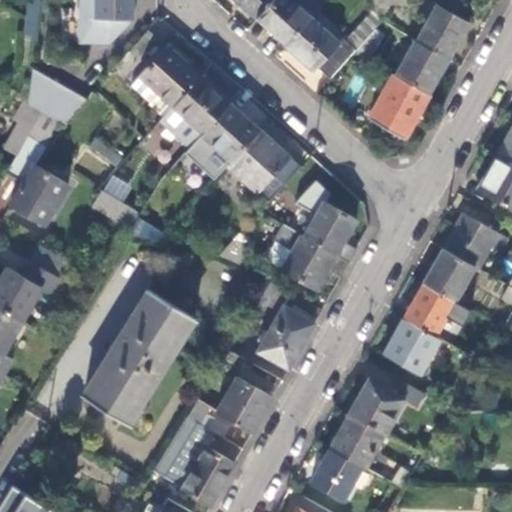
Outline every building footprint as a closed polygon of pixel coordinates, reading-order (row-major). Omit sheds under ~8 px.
[(38,35),(42,4),(32,0),(31,0),(26,31),(38,35)] [(128,23),(128,18),(133,18),(133,0),(81,0),(81,42),(110,42),(128,23)] [(235,0),(256,19),(272,0),(235,0)] [(272,0),(256,19),(286,45),(312,17),(293,0),(272,0)] [(408,4),(407,0),(373,0),(377,8),(380,14),(393,7),(408,4)] [(417,41),(449,58),(470,22),(438,4),(417,41)] [(383,21),(380,14),(377,8),(355,32),(365,41),(383,21)] [(339,42),(312,17),(286,45),(314,72),(318,67),(330,79),(356,50),(343,38),(339,42)] [(199,77),(147,31),(128,53),(117,65),(134,81),(141,74),(155,86),(175,104),(199,77)] [(417,41),(416,40),(396,74),(429,93),(449,58),(417,41)] [(87,100),(33,70),(29,104),(65,125),(87,100)] [(141,74),(134,81),(132,83),(146,96),(155,86),(141,74)] [(396,74),(370,118),(404,137),(429,93),(396,74)] [(230,103),(199,77),(175,104),(172,107),(196,128),(202,133),(230,103)] [(260,130),(230,103),(202,133),(232,160),(260,130)] [(196,128),(172,107),(162,118),(160,119),(184,140),(196,128)] [(28,138),(38,120),(27,113),(6,149),(18,155),(28,138)] [(511,128),(498,153),(511,160),(511,128)] [(260,130),(232,160),(228,165),(257,191),(290,156),(260,130)] [(202,133),(196,140),(225,168),(228,165),(232,160),(202,133)] [(45,148),(28,138),(18,155),(6,175),(23,185),(11,206),(45,225),(66,189),(33,170),(45,148)] [(511,160),(498,153),(479,187),(511,206),(511,160)] [(305,236),(337,255),(356,219),(327,203),(332,194),(316,180),(296,202),(317,213),(305,236)] [(92,208),(126,227),(134,211),(100,193),(92,208)] [(464,214),(444,248),(475,265),(478,267),(491,246),(500,252),(507,239),(464,214)] [(134,235),(157,242),(161,227),(138,221),(134,235)] [(291,229),(284,224),(276,239),(278,241),(267,258),(283,267),(284,270),(317,290),(337,255),(305,236),(291,229)] [(241,232),(220,255),(240,263),(251,236),(241,232)] [(475,265),(444,248),(424,283),(455,301),(475,265)] [(0,382),(13,360),(4,355),(42,289),(52,295),(60,281),(29,263),(21,276),(8,269),(0,282),(0,382)] [(282,310),(259,350),(289,368),(315,322),(285,305),(292,292),(272,280),(261,298),(282,310)] [(455,301),(424,283),(404,319),(435,336),(455,301)] [(84,394),(129,422),(194,315),(149,287),(116,341),(114,340),(106,352),(108,354),(84,394)] [(435,336),(404,319),(384,352),(421,374),(430,355),(440,339),(435,336)] [(448,343),(440,339),(430,355),(438,359),(448,343)] [(235,380),(217,369),(187,418),(215,434),(223,438),(230,426),(206,412),(211,405),(219,409),(217,411),(253,431),(273,396),(237,376),(235,380)] [(452,409),(473,376),(465,371),(450,395),(445,405),(452,409)] [(369,379),(350,414),(385,434),(405,399),(399,396),(369,379)] [(425,393),(407,383),(399,396),(405,399),(413,404),(412,405),(416,407),(425,393)] [(442,390),(436,400),(445,405),(450,395),(442,390)] [(450,412),(452,409),(445,405),(436,400),(425,393),(416,407),(428,415),(409,447),(423,455),(450,412)] [(405,399),(385,434),(393,438),(412,405),(413,404),(405,399)] [(385,434),(350,414),(329,448),(363,467),(365,468),(385,434)] [(215,434),(187,418),(155,470),(212,503),(235,463),(207,447),(215,434)] [(363,467),(329,448),(311,480),(344,499),(363,467)] [(389,511),(402,490),(392,484),(374,511),(389,511)] [(296,507),(293,511),(331,511),(303,495),(296,507)]
